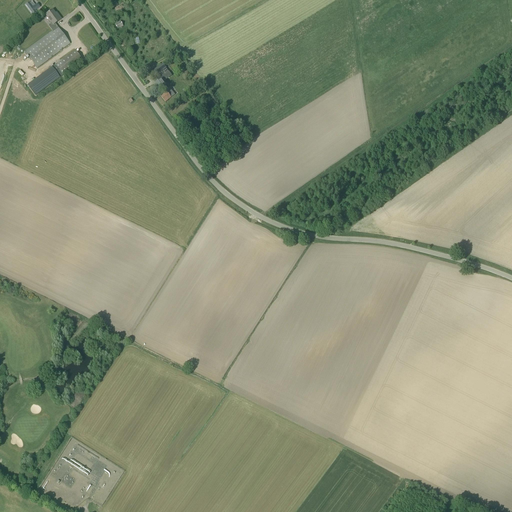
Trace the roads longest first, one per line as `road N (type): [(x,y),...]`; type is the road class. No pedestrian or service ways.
road 1 (unclassified): [(511,273),(432,246),(330,233),(262,214),(198,158),(80,0)]
road 2 (track): [(84,4),(63,20),(76,44),(35,74),(0,62)]
